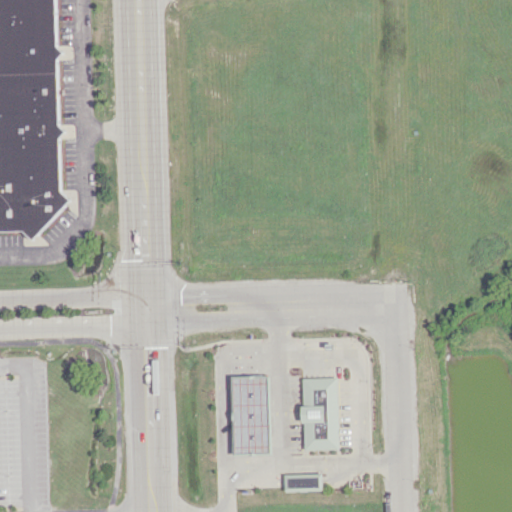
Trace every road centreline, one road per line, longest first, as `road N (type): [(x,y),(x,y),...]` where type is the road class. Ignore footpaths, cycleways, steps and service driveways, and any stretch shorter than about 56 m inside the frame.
road 1 (secondary): [(151,324),(155,511)]
road 2 (secondary): [(147,128),(150,293)]
road 3 (residential): [(388,302),(394,464)]
road 4 (tertiary): [(0,327),(151,324)]
road 5 (tertiary): [(150,293),(0,297)]
road 6 (residential): [(258,304),(388,302)]
road 7 (secondary): [(144,0),(147,128)]
